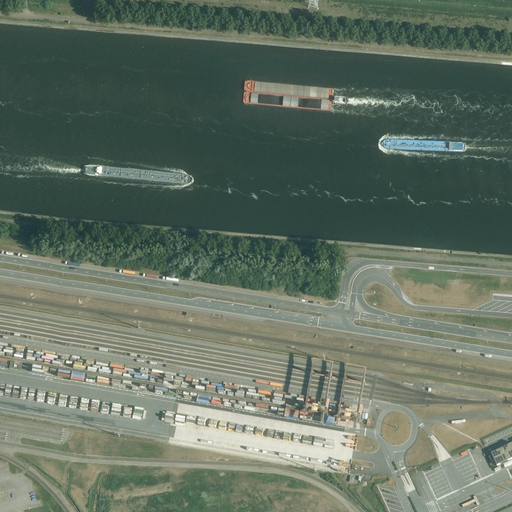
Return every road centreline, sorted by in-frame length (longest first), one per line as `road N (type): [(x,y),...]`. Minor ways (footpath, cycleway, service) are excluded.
road 1 (unclassified): [(511,57),(0,14)]
road 2 (primary): [(340,314),(0,258)]
road 3 (primary): [(0,273),(338,327)]
road 4 (primary): [(348,329),(511,355)]
road 5 (primary): [(511,340),(351,316)]
